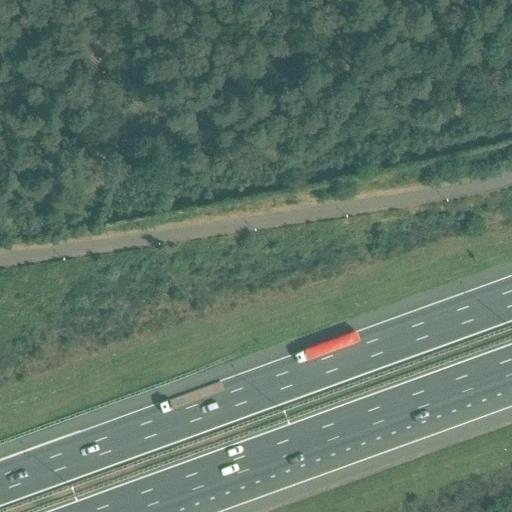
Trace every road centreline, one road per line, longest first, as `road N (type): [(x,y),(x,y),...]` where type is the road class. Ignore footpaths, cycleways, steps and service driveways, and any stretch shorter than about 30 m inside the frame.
road 1 (motorway): [(511,298),(0,484)]
road 2 (motorway): [(114,511),(511,367)]
